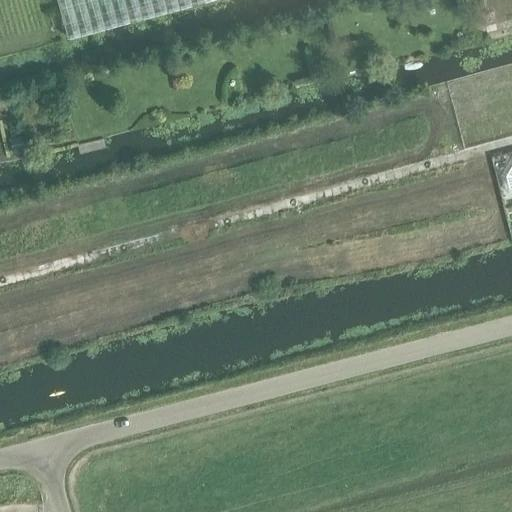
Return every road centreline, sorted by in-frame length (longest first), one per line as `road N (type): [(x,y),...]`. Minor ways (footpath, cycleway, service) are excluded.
road 1 (track): [(0,281),(511,141)]
road 2 (residential): [(41,447),(511,326)]
